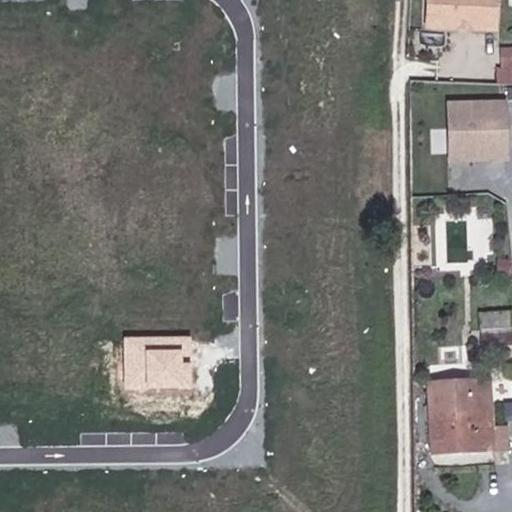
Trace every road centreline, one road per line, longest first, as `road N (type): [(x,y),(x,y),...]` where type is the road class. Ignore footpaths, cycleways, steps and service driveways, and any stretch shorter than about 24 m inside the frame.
road 1 (residential): [(0,457),(195,456),(242,418),(250,372),(247,37),(227,0)]
road 2 (residential): [(402,511),(400,0)]
